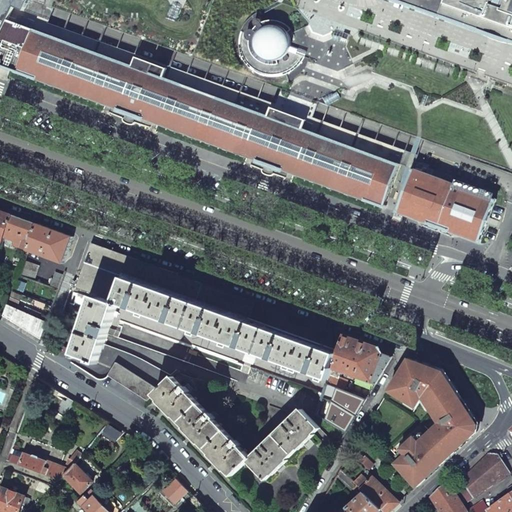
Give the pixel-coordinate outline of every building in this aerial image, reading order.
[(0,0),(0,19),(8,22),(9,19),(14,7),(17,0),(0,0)] [(21,10),(25,0),(17,0),(14,7),(21,10)] [(396,0),(443,16),(448,0),(396,0)] [(448,0),(443,16),(456,21),(463,0),(448,0)] [(511,0),(463,0),(456,21),(481,30),(511,41),(511,0)] [(179,10),(170,8),(167,19),(175,22),(179,10)] [(256,13),(253,15),(251,17),(246,22),(243,28),(242,30),(240,37),(239,41),(239,44),(240,51),(242,57),(245,61),(249,67),(254,71),(259,74),(265,76),(270,77),(275,77),(279,76),(284,75),(290,72),(296,68),(299,65),(304,57),(289,52),(290,50),(291,48),(291,46),(292,43),(291,39),(290,35),(288,32),(292,30),(287,25),(285,23),(278,21),(274,20),(269,21),(262,10),(260,11),(256,13)] [(0,39),(0,65),(19,72),(34,29),(9,19),(8,22),(0,39)] [(34,29),(19,72),(120,109),(119,111),(144,120),(144,118),(258,160),(258,162),(270,167),(282,171),(283,169),(386,207),(402,163),(328,136),(331,129),(324,126),(254,100),(252,105),(247,103),(249,99),(213,85),(184,75),(183,78),(178,76),(178,73),(137,57),(135,63),(133,63),(35,27),(34,29)] [(491,38),(496,40),(499,41),(506,42),(511,42),(511,41),(481,30),(481,31),(485,35),(491,38)] [(289,52),(304,57),(306,51),(291,46),(291,48),(290,50),(289,52)] [(413,170),(398,213),(406,215),(438,227),(454,185),(413,170)] [(462,236),(480,243),(481,240),(494,206),(496,202),(454,185),(438,227),(462,236)] [(0,240),(4,242),(6,238),(14,216),(0,210),(0,240)] [(24,219),(14,216),(6,238),(23,244),(21,248),(28,250),(38,225),(24,219)] [(69,235),(38,224),(38,225),(28,250),(64,264),(74,237),(69,235)] [(114,252),(92,244),(79,282),(77,289),(94,295),(115,303),(124,276),(248,321),(249,318),(255,302),(236,296),(205,284),(176,274),(149,264),(114,252)] [(38,267),(23,261),(18,275),(33,281),(38,267)] [(64,276),(56,274),(53,281),(50,280),(47,286),(59,291),(64,276)] [(248,321),(124,276),(115,303),(119,304),(247,351),(258,354),(328,380),(330,376),(332,369),(339,351),(288,332),(280,330),(267,325),(260,323),(249,318),(248,321)] [(79,282),(74,280),(71,287),(77,289),(79,282)] [(93,299),(74,292),(70,301),(90,308),(93,299)] [(115,303),(94,295),(93,299),(90,308),(78,339),(74,354),(90,360),(89,362),(97,364),(101,353),(105,344),(108,334),(110,329),(114,318),(119,304),(115,303)] [(247,351),(119,304),(114,318),(322,394),(326,384),(328,380),(258,354),(255,364),(244,360),(247,351)] [(47,323),(7,305),(3,315),(41,339),(47,323)] [(271,315),(264,313),(260,323),(267,325),(271,315)] [(114,336),(108,334),(105,344),(133,355),(173,377),(178,373),(188,363),(153,350),(114,336)] [(358,340),(343,334),(339,351),(332,369),(340,372),(372,383),(376,384),(393,357),(383,353),(380,348),(358,340)] [(74,354),(78,339),(68,336),(64,347),(72,349),(70,353),(74,354)] [(133,355),(105,344),(101,353),(117,363),(160,390),(173,377),(133,355)] [(258,354),(247,351),(244,360),(255,364),(258,354)] [(3,356),(0,360),(0,372),(10,377),(17,365),(3,356)] [(452,455),(478,432),(479,424),(475,418),(473,420),(461,401),(463,400),(457,392),(455,393),(449,384),(451,382),(444,371),(424,363),(409,358),(389,391),(407,402),(409,399),(419,405),(421,401),(424,396),(432,408),(431,409),(431,410),(435,417),(437,415),(441,422),(425,436),(419,441),(416,437),(415,436),(401,448),(400,449),(401,449),(402,450),(399,452),(396,455),(398,457),(399,459),(395,463),(416,485),(450,454),(452,455)] [(160,390),(117,363),(109,375),(148,401),(154,394),(160,390)] [(340,372),(332,369),(330,376),(338,379),(339,377),(340,372)] [(338,379),(330,376),(328,380),(326,384),(345,390),(347,379),(339,377),(338,379)] [(184,388),(173,377),(160,390),(154,394),(160,400),(159,401),(167,409),(175,418),(176,417),(186,427),(185,428),(192,436),(200,444),(201,443),(211,454),(210,455),(218,463),(226,471),(226,470),(231,476),(248,462),(251,458),(240,447),(242,445),(237,440),(235,442),(214,420),(216,418),(212,413),(210,415),(189,393),(191,391),(186,386),(184,388)] [(357,415),(366,399),(337,388),(333,401),(357,415)] [(365,430),(395,463),(399,459),(398,457),(396,455),(399,452),(402,450),(401,449),(400,449),(401,448),(415,436),(416,437),(422,432),(425,436),(441,422),(437,415),(435,417),(431,410),(429,411),(421,401),(419,405),(416,410),(406,404),(407,402),(389,391),(365,430)] [(432,408),(424,396),(421,401),(429,411),(431,410),(431,409),(432,408)] [(68,397),(59,412),(66,417),(75,401),(68,397)] [(406,404),(416,410),(419,405),(409,399),(407,402),(406,404)] [(354,418),(357,415),(333,401),(326,418),(346,431),(354,418)] [(320,428),(302,409),(290,420),(289,418),(286,421),(288,423),(264,446),(262,444),(259,446),(261,448),(251,458),(248,462),(265,480),(279,467),(307,441),(314,434),(320,428)] [(110,422),(99,435),(114,444),(125,432),(110,422)] [(422,432),(416,437),(419,441),(425,436),(422,432)] [(67,468),(11,448),(7,461),(60,480),(64,475),(76,463),(73,460),(69,467),(68,466),(67,468)] [(354,449),(349,456),(357,463),(364,457),(354,449)] [(450,454),(416,485),(417,487),(420,484),(452,455),(450,454)] [(458,485),(452,490),(462,506),(511,474),(499,456),(490,455),(461,482),(457,476),(454,479),(458,485)] [(364,457),(360,461),(369,470),(373,465),(365,456),(364,457)] [(157,457),(146,468),(152,474),(163,464),(157,457)] [(76,463),(64,475),(81,493),(94,482),(76,463)] [(341,471),(337,476),(353,491),(357,486),(354,483),(341,471)] [(367,471),(362,475),(368,480),(372,476),(367,471)] [(362,475),(354,483),(357,486),(360,489),(368,480),(362,475)] [(368,480),(360,489),(364,493),(381,509),(383,511),(389,511),(400,503),(372,476),(368,480)] [(189,491),(177,479),(162,492),(174,505),(189,491)] [(434,504),(439,511),(466,511),(462,506),(452,490),(448,484),(431,499),(434,504)] [(2,487),(0,492),(0,511),(19,511),(22,505),(27,507),(30,499),(2,487)] [(92,490),(79,501),(89,511),(110,511),(95,496),(96,495),(92,490)] [(364,493),(342,511),(378,511),(381,509),(364,493)] [(194,496),(184,505),(191,511),(200,511),(204,508),(194,496)] [(511,511),(511,496),(490,511),(511,511)] [(488,511),(482,502),(467,511),(488,511)]
